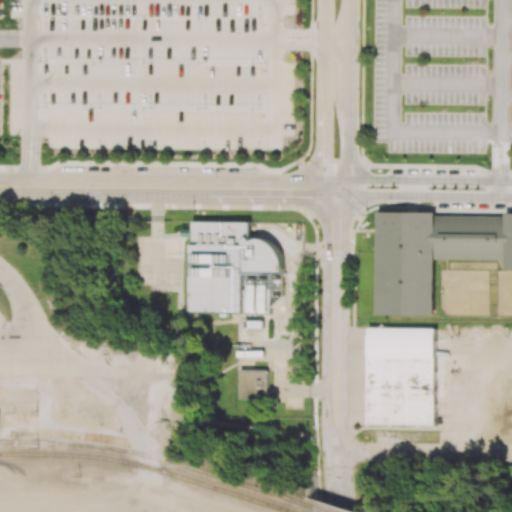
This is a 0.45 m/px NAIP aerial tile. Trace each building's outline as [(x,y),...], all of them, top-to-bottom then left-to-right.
[(435,212),(412,212),(377,212),(377,252),(377,315),(434,315),(435,259),(435,251),(505,252),(505,260),(505,269),(511,269),(511,213),(506,213),(506,216),(505,224),(435,223),(435,216),(435,212)] [(506,216),(505,224),(435,223),(435,216),(506,216)] [(193,221),(250,222),(250,238),(264,239),(273,245),(281,256),(283,296),(272,307),(271,313),(192,312),(193,221)] [(505,260),(505,252),(435,251),(435,259),(448,259),(497,260),(505,260)] [(264,320),(245,320),(245,328),(264,328),(264,320)] [(369,329),(369,425),(436,425),(436,328),(369,329)] [(239,370),(268,370),(268,400),(239,400),(239,370)]
